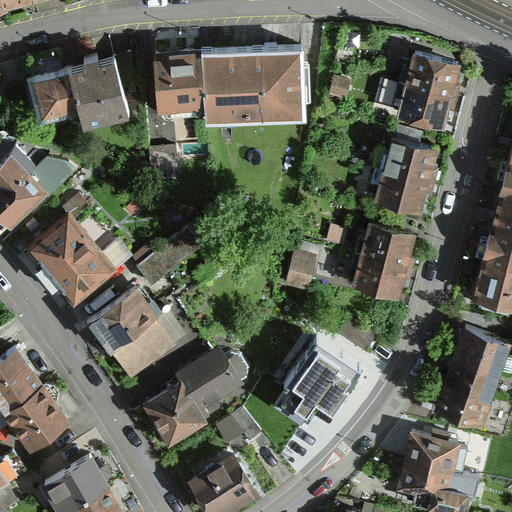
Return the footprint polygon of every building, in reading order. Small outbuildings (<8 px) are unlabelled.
[(0,0),(0,9),(34,0),(0,0)] [(206,105),(207,114),(306,111),(304,40),(204,43),(206,105)] [(204,43),(155,45),(158,107),(206,105),(204,43)] [(463,56),(414,44),(397,110),(446,123),(463,56)] [(85,60),(70,63),(70,66),(79,103),(84,121),(130,110),(116,52),(99,56),(98,51),(83,54),(85,60)] [(79,103),(70,66),(34,75),(43,112),(79,103)] [(441,140),(392,129),(376,195),(425,207),(441,140)] [(0,229),(76,164),(68,156),(47,149),(37,160),(15,141),(0,153),(0,229)] [(498,190),(511,193),(511,160),(506,159),(498,190)] [(482,252),(511,259),(511,193),(498,190),(482,252)] [(68,203),(22,241),(72,301),(135,248),(120,229),(102,244),(68,203)] [(419,226),(370,213),(353,280),(402,292),(419,226)] [(189,221),(137,260),(152,279),(203,240),(189,221)] [(320,241),(296,235),(284,280),(308,286),(320,241)] [(471,292),(511,302),(511,259),(482,252),(471,292)] [(142,279),(88,316),(109,349),(112,347),(132,374),(177,341),(174,339),(186,330),(167,304),(164,307),(142,279)] [(511,340),(511,336),(467,321),(437,407),(484,423),(511,340)] [(363,363),(315,331),(290,367),(338,400),(363,363)] [(18,339),(0,350),(0,408),(2,407),(44,378),(18,339)] [(182,372),(140,397),(167,440),(211,417),(203,403),(245,379),(249,362),(240,348),(224,346),(219,340),(177,365),(182,372)] [(2,407),(29,445),(71,416),(44,378),(2,407)] [(463,431),(412,421),(399,482),(416,486),(413,498),(465,509),(470,485),(452,481),(463,431)] [(0,483),(6,479),(26,466),(13,446),(0,454),(0,483)] [(236,447),(189,476),(211,511),(223,511),(262,489),(236,447)] [(92,449),(40,478),(59,511),(68,506),(111,481),(92,449)] [(0,507),(18,497),(6,479),(0,483),(0,507)] [(68,506),(70,511),(126,511),(128,511),(111,481),(68,506)] [(337,511),(369,511),(340,503),(337,511)]
